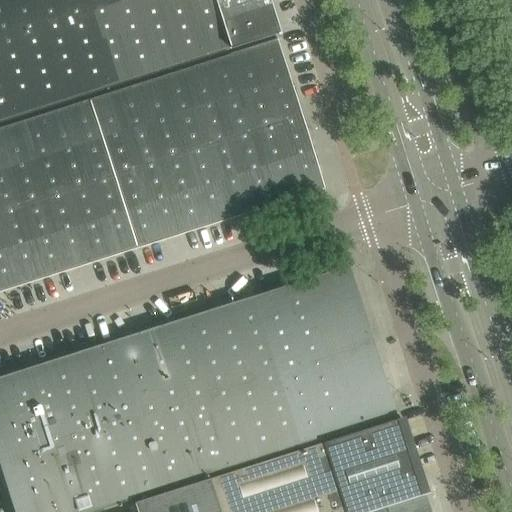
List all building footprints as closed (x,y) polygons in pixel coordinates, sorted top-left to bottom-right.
[(0,0),(0,121),(227,49),(211,0),(0,0)] [(211,0),(227,49),(277,33),(266,0),(211,0)] [(0,292),(252,212),(324,189),(277,40),(0,128),(0,292)] [(0,377),(0,467),(14,511),(92,511),(301,445),(396,415),(349,266),(0,377)] [(369,511),(385,507),(424,494),(425,494),(400,418),(210,479),(220,511),(369,511)] [(220,511),(210,479),(134,503),(136,511),(220,511)] [(429,511),(424,494),(385,507),(386,511),(429,511)]
